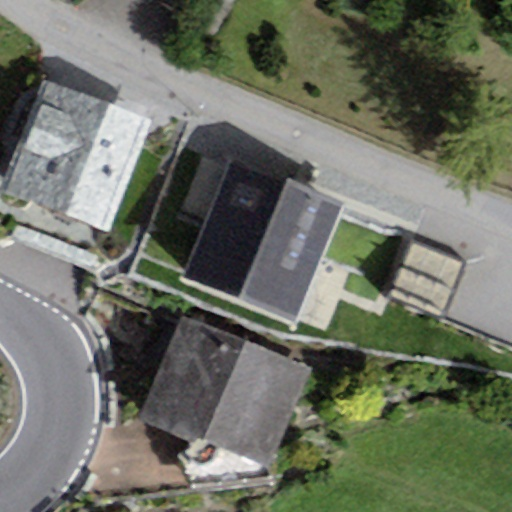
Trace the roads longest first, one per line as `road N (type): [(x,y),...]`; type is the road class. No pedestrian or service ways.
road 1 (residential): [(25,0),(191,89),(511,221)]
road 2 (tertiary): [(0,504),(55,448),(64,394),(43,347),(0,310)]
